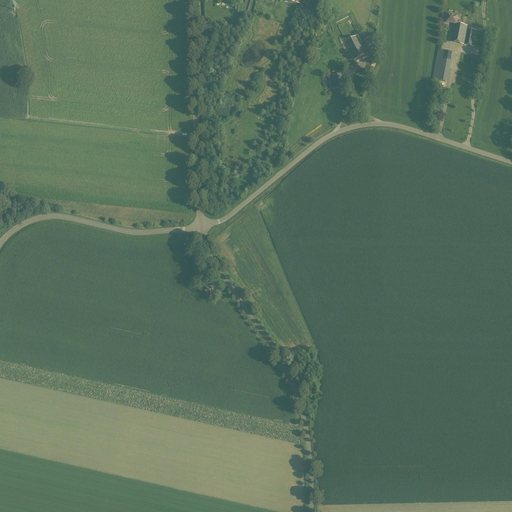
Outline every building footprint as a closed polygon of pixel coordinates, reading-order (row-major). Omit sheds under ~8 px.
[(445,14),(444,22),(446,23),(454,24),(456,25),(458,17),(445,14)] [(463,45),(466,29),(466,27),(456,25),(454,24),(451,42),(463,45)] [(466,27),(466,29),(463,45),(473,46),(476,31),(467,29),(467,27),(466,27)] [(354,60),(366,54),(360,43),(359,43),(356,37),(346,42),(350,48),(348,49),(354,60)] [(369,52),(376,49),(371,37),(363,41),(369,52)] [(452,53),(445,51),(438,50),(432,80),(447,82),(452,53)] [(329,89),(343,88),(341,74),(328,76),(329,89)] [(246,152),(239,147),(232,157),(239,162),(246,152)]
